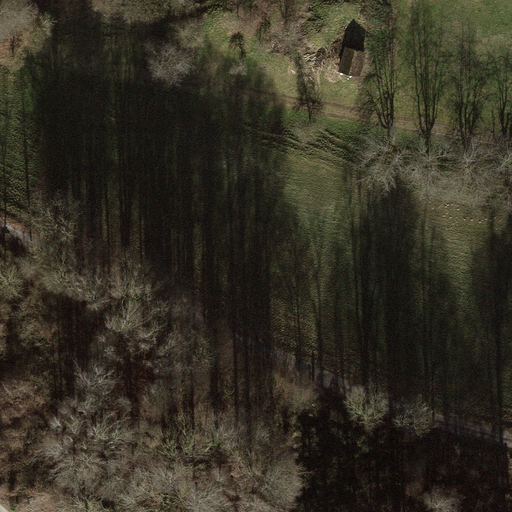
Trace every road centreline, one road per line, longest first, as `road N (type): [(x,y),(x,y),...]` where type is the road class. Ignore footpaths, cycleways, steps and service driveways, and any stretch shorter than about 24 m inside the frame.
road 1 (track): [(0,227),(264,355),(511,443)]
road 2 (track): [(511,120),(89,62),(0,28)]
